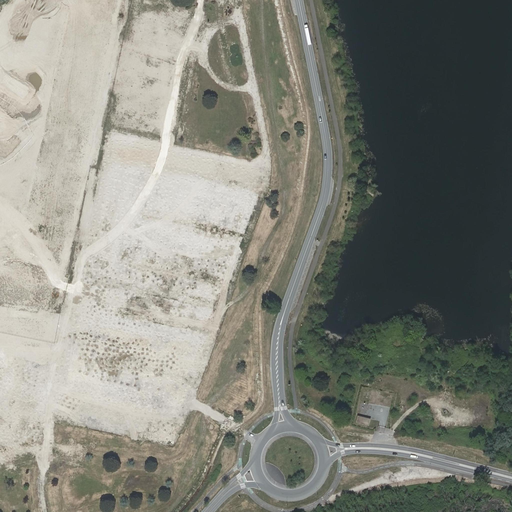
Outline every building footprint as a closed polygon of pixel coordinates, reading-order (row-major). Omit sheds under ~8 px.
[(95,192),(97,180),(87,179),(86,191),(95,192)] [(81,224),(86,225),(91,194),(86,193),(81,220),(82,220),(81,224)] [(72,298),(11,286),(9,297),(70,309),(72,298)] [(374,395),(371,404),(379,405),(381,397),(374,395)] [(358,417),(357,422),(367,425),(369,419),(358,417)]
